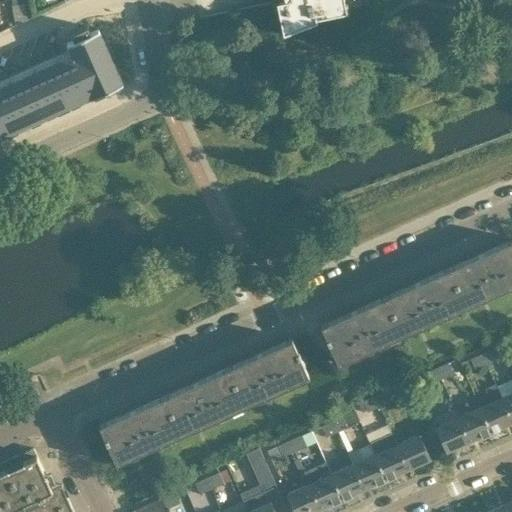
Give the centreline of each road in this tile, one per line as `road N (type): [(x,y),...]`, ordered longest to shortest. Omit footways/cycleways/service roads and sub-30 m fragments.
road 1 (residential): [(48,418),(511,205)]
road 2 (residential): [(0,171),(157,92),(147,0)]
road 3 (residential): [(395,511),(511,460)]
